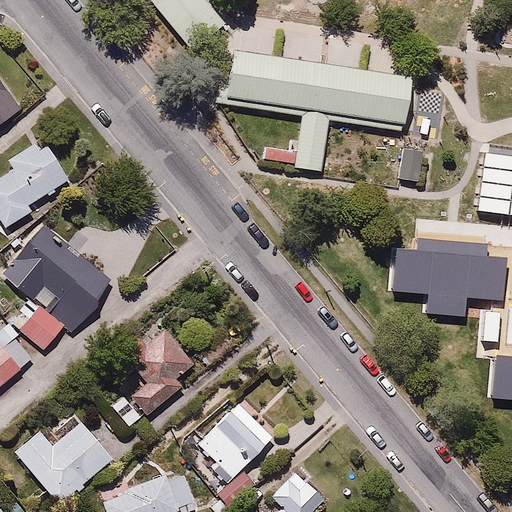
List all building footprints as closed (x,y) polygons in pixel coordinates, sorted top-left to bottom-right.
[(224,21),(207,0),(146,0),(187,50),(224,21)] [(409,75),(227,48),(219,102),(300,114),(292,168),(319,172),(327,122),(400,133),(409,75)] [(0,82),(0,119),(17,109),(0,82)] [(41,136),(4,156),(10,170),(0,175),(0,222),(2,227),(33,210),(27,200),(42,192),(45,198),(55,193),(53,189),(66,182),(41,136)] [(3,275),(35,299),(45,285),(59,295),(48,309),(74,328),(113,276),(42,223),(3,275)] [(506,257),(398,248),(392,290),(429,293),(427,313),(465,316),(467,297),(502,301),(506,257)] [(62,325),(34,304),(17,328),(45,348),(62,325)] [(0,315),(0,385),(37,355),(2,313),(0,315)] [(176,373),(193,357),(156,317),(118,353),(138,374),(123,388),(145,413),(182,379),(176,373)] [(511,357),(497,357),(492,397),(511,398),(511,357)] [(274,434),(236,399),(195,444),(233,479),(274,434)] [(43,439),(38,433),(15,452),(55,501),(111,454),(75,412),(43,439)] [(282,505),(275,511),(308,511),(325,496),(294,465),(268,491),(282,505)] [(184,470),(169,476),(167,471),(100,496),(105,511),(167,511),(180,508),(182,511),(197,506),(184,470)]
